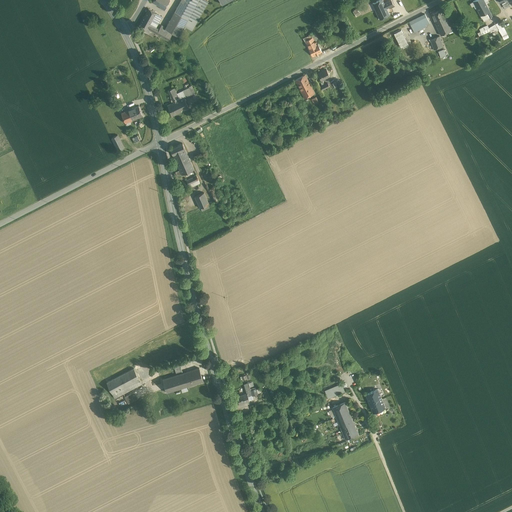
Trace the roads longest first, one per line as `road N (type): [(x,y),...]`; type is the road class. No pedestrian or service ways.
road 1 (secondary): [(261,511),(228,422),(159,142)]
road 2 (unclassified): [(159,142),(444,0)]
road 3 (unclassified): [(0,224),(159,142)]
